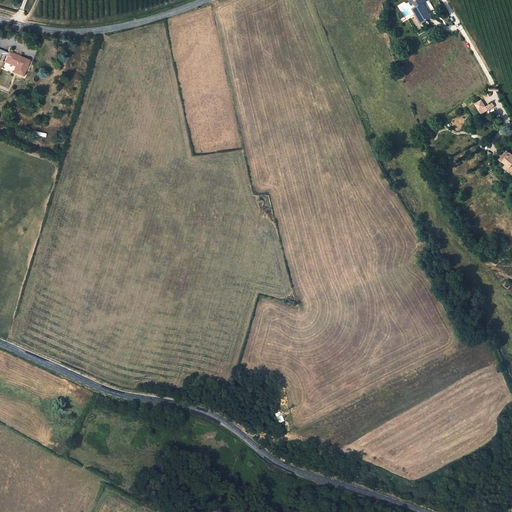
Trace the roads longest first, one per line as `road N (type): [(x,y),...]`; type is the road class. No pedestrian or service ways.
road 1 (tertiary): [(420,511),(293,471),(217,418),(111,393),(0,343)]
road 2 (unclassified): [(0,19),(86,31),(155,19),(203,0)]
